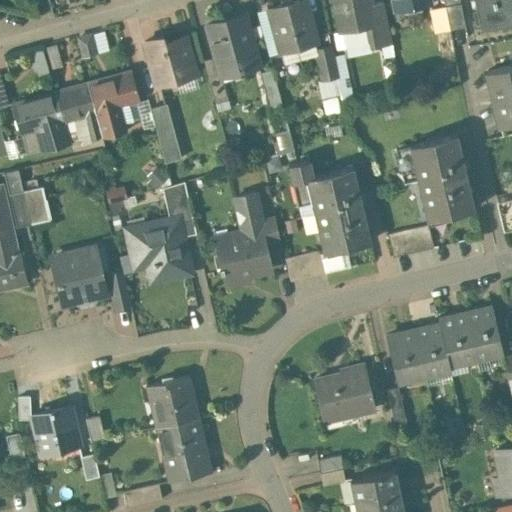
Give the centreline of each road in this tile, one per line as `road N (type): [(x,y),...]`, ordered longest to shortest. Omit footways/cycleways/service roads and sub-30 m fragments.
road 1 (residential): [(511,264),(329,308),(296,322),(264,352)]
road 2 (residential): [(264,352),(215,339),(106,355)]
road 3 (residential): [(155,0),(0,42)]
road 4 (residential): [(273,478),(123,511)]
road 5 (residential): [(264,352),(252,399),(273,478)]
